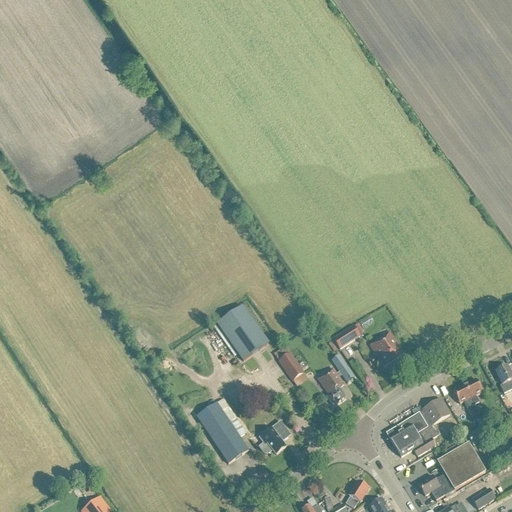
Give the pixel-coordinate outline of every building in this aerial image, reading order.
[(269,346),(243,309),(216,327),(243,365),(269,346)] [(364,335),(358,326),(354,329),(354,328),(334,342),(340,352),(361,339),(360,337),(364,335)] [(384,369),(404,356),(389,334),(375,344),(375,345),(370,348),(384,369)] [(292,384),(305,376),(291,356),(279,364),(292,384)] [(333,371),(319,381),(329,397),(327,399),(333,408),(345,399),(339,390),(344,387),(339,380),(342,377),(347,385),(354,380),(341,362),(334,367),(340,375),(337,377),(333,371)] [(511,379),(507,369),(496,374),(502,387),(500,388),(504,396),(511,391),(511,379)] [(476,382),(464,388),(474,408),(479,405),(476,398),(483,395),(476,382)] [(474,408),(464,388),(453,393),(459,407),(464,404),(473,423),(480,419),(479,416),(478,416),(474,408)] [(246,436),(224,402),(197,420),(228,466),(249,453),(240,440),(246,436)] [(422,413),(386,436),(401,460),(414,453),(417,459),(435,448),(431,442),(439,437),(433,427),(450,417),(441,402),(422,413)] [(476,410),(478,415),(485,412),(483,407),(476,410)] [(276,457),(286,450),(276,438),(281,434),(280,433),(286,429),(276,416),(271,420),(277,428),(260,441),(263,446),(258,449),(263,456),(264,457),(265,457),(266,457),(267,457),(268,457),(273,453),(276,457)] [(482,429),(467,438),(473,448),(488,440),(482,429)] [(432,478),(418,487),(425,499),(431,495),(437,504),(445,499),(446,501),(456,495),(454,493),(485,474),(468,446),(437,465),(445,477),(435,483),(432,478)] [(369,491),(358,484),(353,493),(351,493),(348,498),(351,500),(349,503),(348,503),(346,507),(354,511),(358,504),(360,505),(369,491)] [(472,502),(478,511),(495,501),(489,492),(472,502)] [(110,511),(101,499),(83,511),(110,511)] [(386,511),(388,511),(382,502),(369,510),(370,511),(386,511)]
